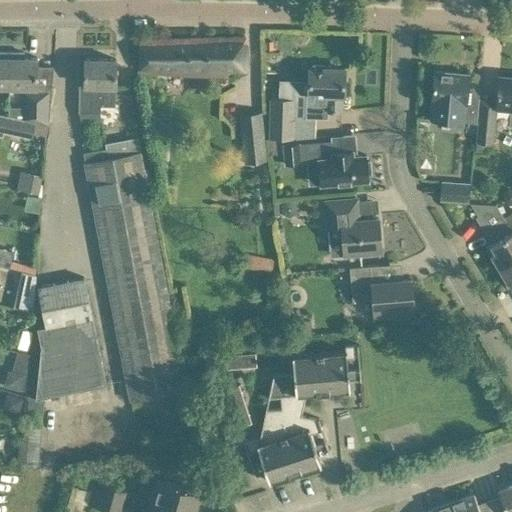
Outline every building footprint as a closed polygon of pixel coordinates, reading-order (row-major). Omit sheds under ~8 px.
[(228,70),(246,71),(245,36),(162,39),(162,38),(139,39),(141,72),(227,77),(228,70)] [(0,86),(9,87),(9,51),(0,50),(0,86)] [(37,57),(25,57),(25,51),(9,51),(9,87),(24,87),(24,103),(23,118),(35,121),(51,124),(52,86),(42,86),(42,91),(37,91),(37,57)] [(100,105),(115,105),(116,58),(84,58),(84,84),(79,84),(78,112),(100,113),(100,105)] [(307,90),(307,116),(328,117),(329,111),(342,111),(342,94),(343,94),(344,68),(309,67),(309,90),(307,90)] [(433,100),(431,119),(456,121),(476,123),(480,87),(468,86),(469,73),(434,70),(432,100),(433,100)] [(511,125),(511,77),(499,76),(496,106),(510,108),(508,125),(511,125)] [(271,98),(269,137),(293,138),(295,98),(271,98)] [(23,118),(24,103),(9,103),(8,115),(23,118)] [(265,159),(260,111),(238,114),(243,162),(265,159)] [(35,121),(23,118),(8,115),(0,113),(0,132),(3,134),(4,127),(32,134),(35,121)] [(476,147),(475,152),(485,153),(486,147),(491,148),(491,143),(494,118),(478,116),(478,119),(476,147)] [(144,169),(140,151),(137,136),(105,142),(106,148),(84,153),(130,400),(186,389),(147,188),(154,187),(151,167),(144,169)] [(275,138),(266,138),(268,156),(277,155),(275,138)] [(299,142),(284,143),(285,164),(301,162),(301,161),(318,160),(320,184),(368,180),(368,174),(371,174),(370,160),(367,160),(366,154),(353,155),(353,150),(333,152),(332,140),(299,143),(299,142)] [(42,174),(19,170),(16,188),(39,192),(42,174)] [(470,182),(442,180),(441,200),(469,202),(470,182)] [(357,198),(325,201),(327,228),(341,227),(343,254),(343,255),(381,251),(379,217),(359,219),(357,198)] [(297,211),(296,203),(290,199),(281,203),(282,212),(290,216),(297,211)] [(511,213),(484,230),(491,242),(487,245),(500,267),(511,259),(511,213)] [(272,272),(274,258),(247,253),(244,268),(272,272)] [(511,259),(500,267),(511,288),(511,259)] [(378,264),(358,266),(348,266),(351,302),(372,300),(373,316),(414,313),(412,278),(380,281),(378,264)] [(0,282),(6,284),(10,268),(7,267),(0,265),(0,282)] [(105,384),(95,333),(84,276),(37,285),(45,325),(36,326),(40,346),(35,394),(28,394),(21,463),(38,465),(45,395),(105,384)] [(293,336),(312,334),(311,320),(292,321),(293,336)] [(19,328),(14,346),(28,350),(33,332),(19,328)] [(311,433),(322,429),(319,417),(317,418),(318,418),(301,415),(305,393),(350,389),(349,380),(360,379),(360,380),(361,379),(360,367),(359,368),(348,369),(347,357),(359,356),(358,343),(357,344),(345,345),(345,350),(292,355),(294,371),(273,372),(268,397),(269,397),(280,396),(281,408),(266,409),(267,409),(265,408),(259,437),(245,442),(245,441),(244,442),(247,454),(259,450),(263,461),(252,465),(252,464),(251,464),(255,476),(256,476),(256,475),(266,471),(269,481),(321,464),(318,455),(328,451),(328,452),(330,452),(326,440),(325,441),(315,445),(311,433)] [(12,349),(8,387),(31,390),(35,352),(12,349)] [(257,366),(256,352),(224,355),(225,369),(257,366)] [(252,422),(239,384),(226,388),(239,426),(252,422)] [(6,393),(2,409),(19,414),(23,397),(6,393)] [(178,418),(173,425),(176,438),(195,434),(191,415),(178,418)] [(182,511),(183,509),(194,511),(195,511),(202,490),(155,477),(146,508),(140,506),(137,511),(182,511)] [(95,483),(90,504),(118,511),(124,490),(95,483)] [(511,511),(511,484),(498,489),(506,511),(511,511)] [(81,509),(86,489),(72,486),(67,505),(81,509)] [(480,511),(474,493),(449,502),(453,511),(480,511)] [(453,511),(449,502),(427,510),(427,511),(453,511)]
